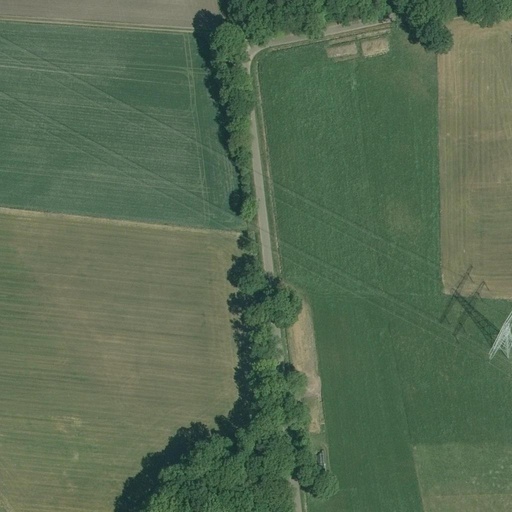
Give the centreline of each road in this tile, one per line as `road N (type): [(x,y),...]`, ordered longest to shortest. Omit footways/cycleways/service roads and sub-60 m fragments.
road 1 (unclassified): [(296,511),(243,48)]
road 2 (track): [(240,33),(0,17)]
road 3 (unclassified): [(243,48),(478,0)]
